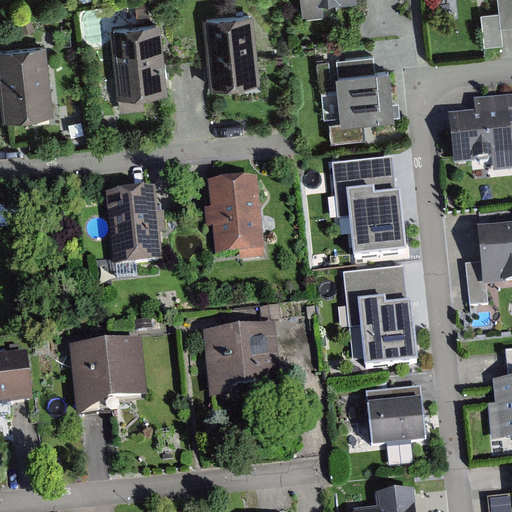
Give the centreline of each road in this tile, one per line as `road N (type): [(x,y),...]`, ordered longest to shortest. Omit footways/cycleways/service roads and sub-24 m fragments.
road 1 (residential): [(463,511),(418,83),(511,74)]
road 2 (residential): [(0,505),(308,475)]
road 3 (residential): [(0,173),(277,142)]
